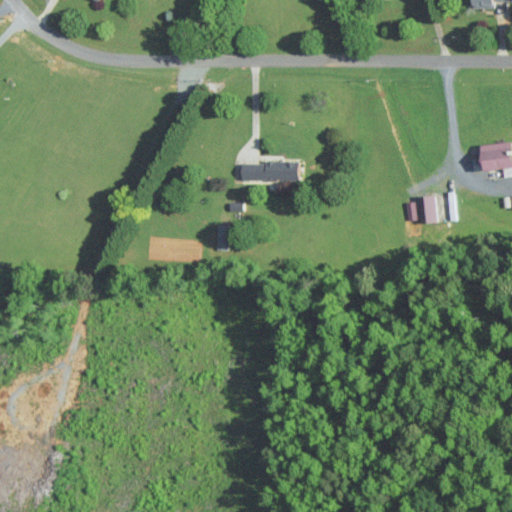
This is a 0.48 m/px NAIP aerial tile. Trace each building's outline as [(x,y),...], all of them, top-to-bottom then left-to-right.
[(511,166),(511,140),(485,143),(488,169),(511,166)] [(244,160),(244,178),(301,180),(301,161),(244,160)] [(422,223),(438,221),(436,194),(419,196),(422,223)] [(408,201),(408,219),(417,219),(417,201),(408,201)] [(217,248),(228,248),(229,226),(218,226),(217,248)]
